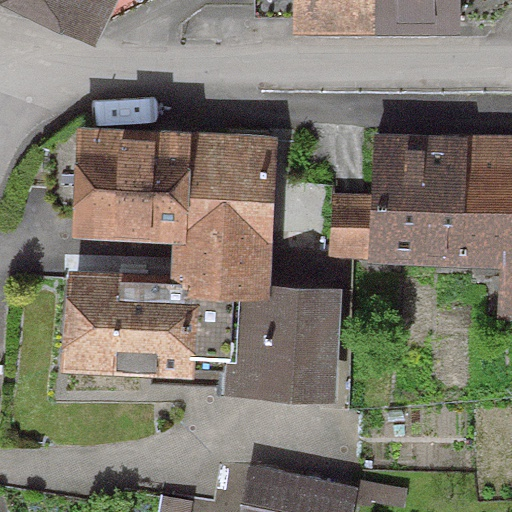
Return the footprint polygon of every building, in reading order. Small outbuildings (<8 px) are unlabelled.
[(12,0),(86,36),(103,0),(12,0)] [(295,14),(295,26),(370,26),(370,0),(251,0),(252,14),(295,14)] [(370,0),(370,26),(454,27),(454,0),(370,0)] [(177,229),(177,232),(261,237),(267,139),(225,136),(225,154),(184,152),(184,143),(92,138),(82,121),(47,142),(44,192),(76,194),(75,224),(177,229)] [(366,258),(454,261),(459,154),(372,152),(370,200),(366,258)] [(511,155),(459,154),(454,261),(499,263),(497,313),(511,313),(511,155)] [(330,199),(326,256),(366,258),(370,200),(330,199)] [(188,284),(188,287),(258,290),(261,237),(177,232),(174,283),(188,284)] [(324,294),(258,290),(188,287),(188,284),(174,283),(117,280),(117,282),(73,280),(65,362),(180,368),(179,387),(318,394),(320,356),(330,356),(332,322),(322,321),(324,294)] [(250,473),(242,511),(342,511),(346,493),(250,473)]
